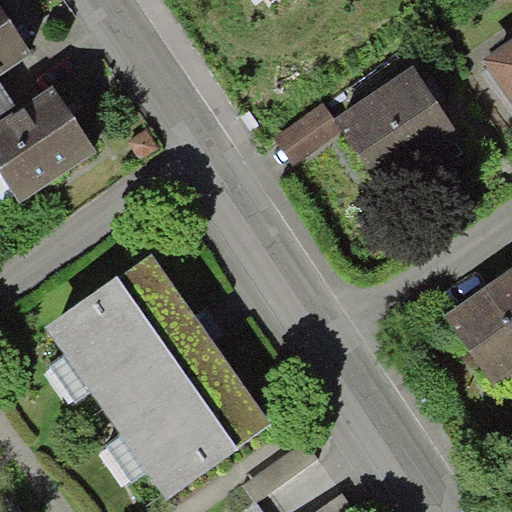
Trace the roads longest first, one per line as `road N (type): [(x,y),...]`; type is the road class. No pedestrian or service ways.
road 1 (residential): [(0,287),(194,149)]
road 2 (residential): [(320,339),(511,212)]
road 3 (residential): [(194,149),(320,339)]
road 4 (residential): [(320,339),(435,511)]
road 5 (residential): [(95,0),(194,149)]
